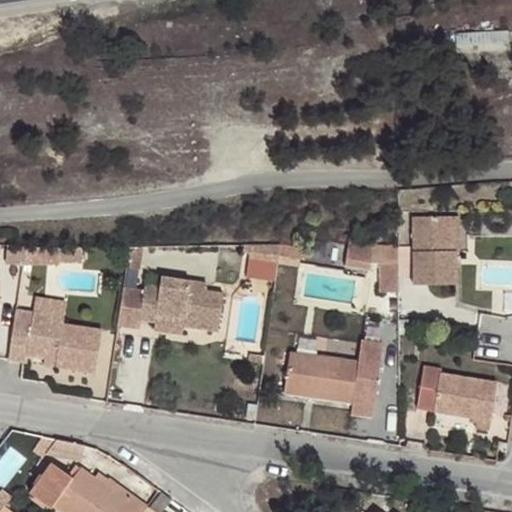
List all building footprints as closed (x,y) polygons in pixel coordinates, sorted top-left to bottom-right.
[(508,44),(509,30),(456,33),(456,46),(508,44)] [(452,244),(451,209),(412,209),(413,281),(459,281),(459,248),(452,244)] [(462,209),(451,209),(452,244),(459,248),(463,247),(462,209)] [(399,245),(398,241),(368,242),(368,259),(379,259),(399,258),(399,245)] [(247,259),(277,263),(279,246),(243,247),(242,254),(248,255),(247,259)] [(21,263),(24,247),(5,247),(3,261),(21,263)] [(24,247),(21,263),(58,264),(58,262),(58,248),(24,247)] [(58,248),(58,262),(80,261),(80,248),(58,248)] [(399,258),(379,259),(379,292),(399,291),(399,258)] [(274,282),(277,263),(247,259),(245,278),(274,282)] [(142,292),(122,289),(116,326),(137,329),(138,320),(154,323),(155,314),(182,319),(182,326),(217,331),(223,293),(206,291),(207,283),(160,276),(159,286),(143,285),(142,292)] [(62,318),(14,309),(7,360),(21,362),(22,355),(38,359),(52,361),(51,368),(90,374),(97,332),(60,325),(62,318)] [(155,314),(154,323),(182,326),(182,319),(155,314)] [(329,357),(290,352),(284,394),(354,403),(354,399),(374,402),(380,367),(360,364),(361,362),(329,357)] [(38,359),(37,366),(51,368),(52,361),(38,359)] [(417,411),(489,420),(494,380),(437,374),(438,369),(422,367),(417,411)] [(262,376),(261,376),(246,373),(245,381),(261,383),(262,376)] [(56,438),(55,438),(53,452),(79,458),(82,443),(56,438)] [(141,511),(146,505),(131,493),(126,500),(94,478),(93,477),(79,466),(72,477),(64,465),(52,462),(30,492),(49,509),(53,505),(63,511),(141,511)] [(76,463),(64,465),(72,477),(79,466),(76,463)] [(126,500),(131,493),(117,483),(116,486),(99,471),(94,478),(126,500)]
